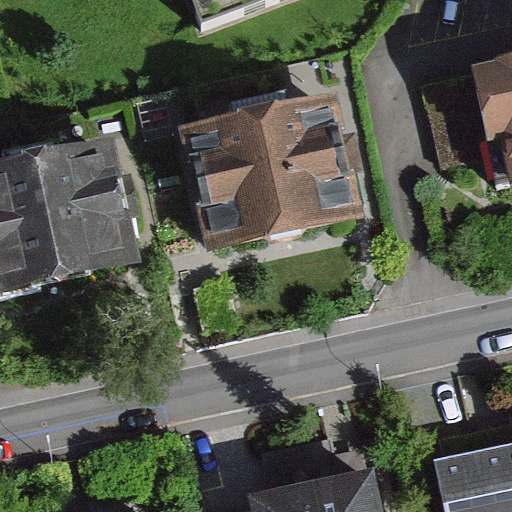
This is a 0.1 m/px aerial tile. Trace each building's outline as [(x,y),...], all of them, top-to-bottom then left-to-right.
[(195,0),(201,15),(243,0),(195,0)] [(511,77),(471,86),(494,193),(511,189),(511,77)] [(322,115),(182,145),(208,268),(325,244),(315,199),(339,194),(322,115)] [(103,157),(0,179),(0,310),(130,283),(103,157)] [(446,464),(432,466),(439,511),(511,511),(511,441),(495,444),(490,414),(439,422),(446,464)] [(368,511),(364,485),(241,509),(241,511),(368,511)]
